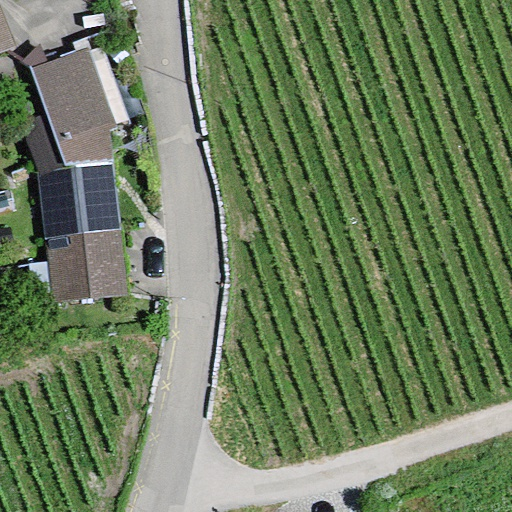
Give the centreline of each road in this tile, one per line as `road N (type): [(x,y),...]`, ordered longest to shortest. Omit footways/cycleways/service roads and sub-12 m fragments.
road 1 (residential): [(173,511),(180,503),(196,255),(158,0)]
road 2 (track): [(180,503),(311,487),(511,422)]
